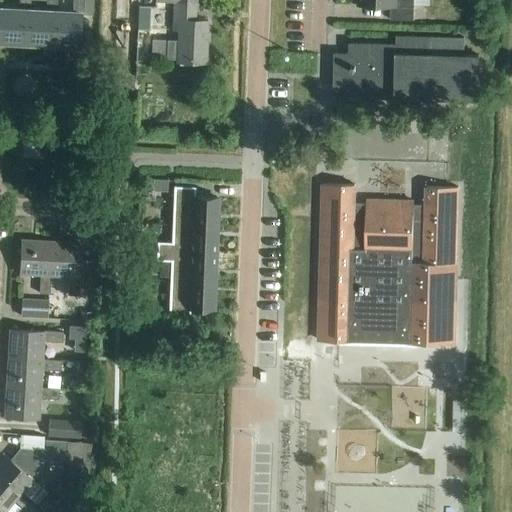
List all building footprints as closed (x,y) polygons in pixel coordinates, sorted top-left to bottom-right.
[(26,11),(29,11),(29,0),(18,0),(18,10),(0,9),(0,41),(24,43),(26,11)] [(26,11),(24,43),(51,45),(52,12),(56,12),(56,0),(45,0),(45,12),(29,11),(26,11)] [(52,12),(51,45),(78,46),(79,15),(83,15),(83,0),(72,0),(72,13),(56,12),(52,12)] [(205,63),(207,21),(190,20),(191,3),(196,3),(196,0),(155,0),(156,1),(173,2),(172,31),(178,31),(177,41),(167,41),(166,59),(176,59),(176,62),(205,63)] [(357,0),(358,6),(390,7),(390,20),(414,21),(414,7),(414,0),(357,0)] [(478,99),(479,56),(464,55),(465,37),(430,37),(396,36),(396,45),(350,43),(349,54),(334,54),(333,91),(395,92),(395,97),(478,99)] [(288,182),(290,191),(308,188),(306,178),(288,182)] [(324,185),(319,341),(454,344),(458,188),(427,187),(426,205),(414,205),(414,202),(367,200),(367,203),(354,203),(355,185),(324,185)] [(195,187),(174,186),(173,224),(215,226),(217,198),(195,197),(195,187)] [(215,226),(173,224),(172,243),(157,242),(157,251),(214,254),(215,226)] [(157,242),(157,239),(137,238),(137,251),(157,251),(157,242)] [(49,276),(51,242),(21,240),(19,274),(40,275),(39,294),(49,294),(50,276),(49,276)] [(79,243),(51,242),(49,276),(50,276),(68,277),(67,295),(78,296),(79,277),(77,277),(79,243)] [(157,261),(157,251),(137,251),(136,263),(156,264),(157,261)] [(214,254),(157,251),(157,261),(171,261),(170,280),(213,281),(214,254)] [(133,310),(143,310),(144,280),(134,280),(133,310)] [(213,281),(170,280),(169,318),(190,318),(190,309),(212,310),(213,281)] [(20,317),(47,319),(48,300),(21,299),(20,317)] [(86,340),(87,327),(69,326),(68,339),(86,340)] [(42,361),(42,360),(43,342),(61,342),(62,332),(43,331),(43,332),(9,330),(7,359),(42,361)] [(7,359),(6,387),(40,389),(40,388),(41,370),(59,371),(60,361),(42,360),(42,361),(7,359)] [(40,389),(6,387),(4,417),(38,419),(39,398),(58,400),(58,389),(40,388),(40,389)] [(465,432),(466,400),(453,400),(452,432),(465,432)] [(48,419),(47,436),(79,438),(80,421),(48,419)] [(4,456),(0,461),(0,490),(13,502),(22,492),(32,479),(41,468),(42,460),(86,464),(88,444),(43,440),(42,451),(20,450),(10,461),(4,456)] [(32,479),(22,492),(36,504),(46,491),(32,479)] [(0,511),(4,511),(13,502),(0,490),(0,511)]
